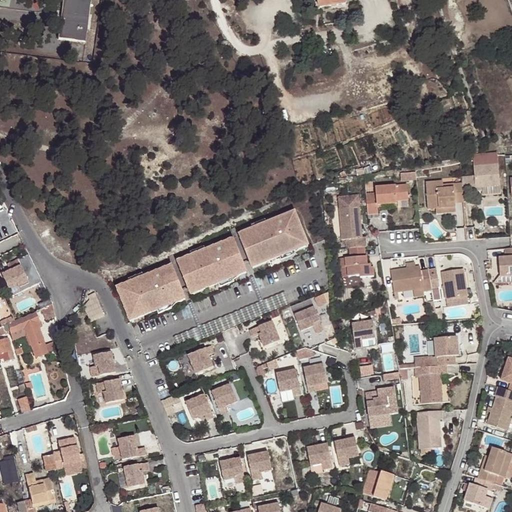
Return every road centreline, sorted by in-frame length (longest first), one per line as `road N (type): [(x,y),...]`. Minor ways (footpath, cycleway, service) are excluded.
road 1 (residential): [(47,272),(104,286),(171,452)]
road 2 (residential): [(443,511),(493,326)]
road 3 (unknown): [(252,50),(293,93),(329,91),(348,67),(342,30)]
road 4 (residential): [(493,326),(475,258),(462,247),(388,252)]
road 5 (residential): [(338,360),(348,369),(352,413),(273,430)]
road 6 (residential): [(76,401),(47,272)]
